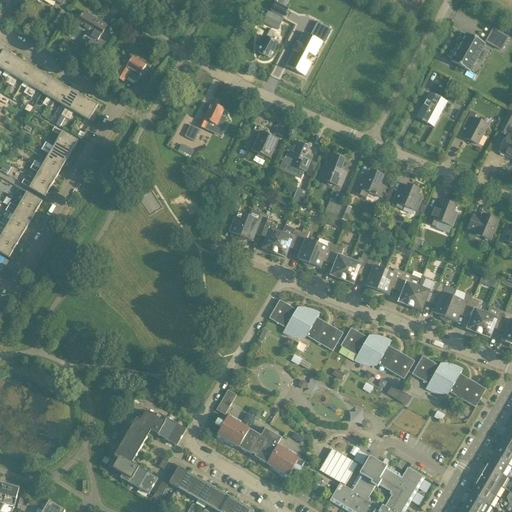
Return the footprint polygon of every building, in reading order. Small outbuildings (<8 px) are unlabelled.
[(65,13),(57,9),(50,21),(58,26),(65,13)] [(262,23),(278,31),(284,20),(268,12),(262,23)] [(101,22),(96,19),(84,13),(82,16),(81,15),(80,17),(81,17),(76,25),(87,32),(82,39),(88,43),(87,45),(101,54),(107,45),(99,40),(103,33),(107,26),(101,22)] [(294,51),(286,67),(304,76),(310,65),(303,61),(307,53),(315,56),(322,43),(324,45),(332,30),(317,23),(310,36),(304,33),(298,45),(297,45),(294,51)] [(270,59),(277,44),(269,40),(273,32),(267,29),(263,37),(265,38),(258,52),(270,59)] [(501,51),(508,38),(493,29),(486,42),(501,51)] [(466,34),(451,62),(469,72),(485,45),(466,34)] [(50,41),(43,38),(40,43),(47,47),(50,41)] [(0,69),(4,72),(13,56),(3,50),(0,56),(0,69)] [(5,83),(9,85),(22,62),(13,56),(4,72),(10,75),(5,83)] [(127,67),(122,65),(119,63),(112,75),(123,82),(127,77),(136,83),(146,66),(133,58),(127,67)] [(17,79),(23,83),(32,67),(22,62),(9,85),(13,87),(17,79)] [(32,67),(23,83),(28,86),(24,94),(28,96),(41,73),(32,67)] [(36,90),(41,94),(51,78),(41,73),(28,96),(31,98),(36,90)] [(51,78),(41,94),(47,97),(43,105),(46,107),(60,84),(51,78)] [(458,83),(450,79),(445,87),(453,92),(458,83)] [(54,101),(60,105),(69,89),(60,84),(46,107),(50,109),(54,101)] [(137,91),(132,88),(128,95),(139,102),(145,92),(139,88),(137,91)] [(69,89),(60,105),(66,108),(61,116),(65,118),(79,95),(69,89)] [(434,128),(447,103),(429,93),(425,101),(426,102),(424,106),(423,105),(416,118),(434,128)] [(0,95),(0,101),(6,105),(8,101),(1,96),(0,95)] [(73,112),(79,116),(88,100),(79,95),(65,118),(69,120),(73,112)] [(79,116),(91,123),(93,124),(98,117),(93,114),(98,106),(88,100),(79,116)] [(221,116),(224,111),(211,105),(204,120),(201,118),(201,119),(201,120),(198,126),(205,129),(206,127),(208,121),(217,125),(215,130),(223,134),(228,123),(225,122),(226,119),(221,116)] [(500,131),(507,135),(511,125),(511,111),(510,110),(500,131)] [(476,115),(471,112),(465,122),(470,125),(464,138),(477,145),(488,126),(474,119),(476,115)] [(194,142),(199,130),(190,126),(185,137),(194,142)] [(56,142),(72,151),(78,141),(62,132),(54,128),(52,132),(60,136),(56,142)] [(257,156),(263,159),(264,157),(270,160),(270,159),(278,141),(279,141),(260,132),(260,133),(252,151),(251,152),(258,154),(257,156)] [(511,156),(511,137),(508,135),(499,152),(506,156),(507,154),(511,156)] [(67,160),(72,151),(56,142),(53,147),(46,143),(43,147),(67,160)] [(301,146),(294,142),(288,156),(294,158),(294,161),(292,167),(306,172),(310,161),(305,159),(309,149),(308,148),(307,146),(303,144),(301,146)] [(193,151),(181,144),(178,149),(190,156),(193,151)] [(67,160),(43,147),(41,150),(49,155),(46,160),(61,169),(67,160)] [(329,155),(328,157),(320,176),(326,178),(324,182),(326,183),(327,184),(327,185),(329,186),(330,186),(331,186),(333,185),(335,186),(335,184),(341,186),(346,173),(340,171),(345,161),(334,156),(329,155)] [(56,179),(61,169),(46,160),(42,166),(35,161),(32,165),(56,179)] [(313,176),(318,163),(312,160),(307,173),(313,176)] [(56,179),(32,165),(30,169),(38,173),(35,179),(50,188),(56,179)] [(360,179),(354,194),(366,199),(368,193),(381,199),(385,188),(380,185),(383,177),(370,171),(366,182),(360,179)] [(44,198),(50,188),(35,179),(31,185),(24,180),(21,184),(29,188),(29,189),(44,198)] [(397,193),(391,206),(400,209),(402,206),(417,212),(422,199),(418,197),(420,191),(407,185),(403,196),(397,193)] [(21,203),(36,212),(42,202),(27,193),(26,193),(19,189),(16,192),(24,197),(21,203)] [(305,192),(298,189),(293,201),(300,204),(305,192)] [(331,198),(324,214),(337,219),(343,204),(331,198)] [(435,207),(434,209),(428,225),(436,228),(438,222),(452,227),(457,214),(454,213),(456,206),(443,201),(440,209),(435,207)] [(8,207),(31,221),(36,212),(21,203),(17,208),(10,204),(8,207)] [(238,240),(240,241),(249,217),(238,213),(240,208),(234,206),(229,218),(234,221),(229,233),(235,236),(236,237),(236,238),(237,239),(238,240)] [(10,221),(25,230),(31,221),(8,207),(5,211),(13,216),(10,221)] [(258,221),(249,217),(240,241),(242,241),(243,241),(244,241),(245,241),(246,240),(252,242),(257,230),(263,232),(268,219),(269,217),(261,213),(258,221)] [(473,216),(468,229),(475,232),(474,234),(490,241),(498,221),(482,215),(481,219),(473,216)] [(328,216),(325,224),(331,226),(334,219),(328,216)] [(263,232),(261,234),(267,237),(262,249),(274,254),(282,234),(275,231),(277,226),(274,225),(276,222),(268,219),(263,232)] [(0,227),(20,240),(25,230),(10,221),(7,227),(0,222),(0,227)] [(503,241),(510,243),(509,244),(511,245),(511,225),(510,224),(503,241)] [(285,226),(282,234),(274,254),(285,259),(290,246),(296,248),(297,245),(302,233),(285,226)] [(0,238),(0,240),(14,249),(20,240),(0,227),(0,232),(2,234),(0,238)] [(308,267),(317,244),(306,240),(309,233),(303,230),(302,233),(297,245),(302,247),(297,260),(303,262),(303,263),(304,264),(305,265),(306,266),(307,267),(308,267)] [(14,249),(0,240),(0,253),(9,259),(14,249)] [(331,259),(336,246),(329,244),(327,248),(317,244),(308,267),(309,268),(311,268),(313,268),(314,267),(315,267),(320,269),(325,256),(331,259)] [(342,281),(350,260),(341,257),(344,249),(336,246),(331,259),(329,261),(335,264),(330,276),(342,281)] [(370,260),(371,257),(363,254),(361,259),(359,258),(357,263),(350,260),(342,281),(353,285),(358,273),(364,275),(365,272),(370,260)] [(376,294),(385,271),(378,268),(380,264),(370,260),(365,272),(370,274),(365,287),(371,289),(372,291),(373,292),(374,293),(375,294),(376,294)] [(399,286),(404,273),(394,269),(392,274),(385,271),(376,294),(378,295),(380,295),(381,294),(383,294),(389,296),(394,283),(399,285),(399,286)] [(399,286),(399,285),(398,288),(403,290),(398,303),(410,308),(418,287),(421,280),(404,273),(399,286)] [(495,289),(498,283),(483,277),(480,284),(495,289)] [(433,299),(439,284),(431,281),(427,291),(418,287),(410,308),(421,312),(426,300),(432,302),(433,299)] [(444,321),(453,298),(446,295),(448,290),(444,289),(446,286),(439,284),(433,299),(438,301),(434,314),(439,316),(440,317),(440,318),(441,319),(442,320),(443,321),(444,321)] [(472,300),(473,297),(467,295),(464,302),(453,298),(444,321),(445,321),(446,322),(447,322),(449,321),(451,321),(457,323),(462,310),(467,312),(472,300)] [(480,303),(472,300),(467,312),(466,315),(471,317),(466,330),(478,335),(486,314),(479,312),(481,307),(479,306),(480,303)] [(279,301),(269,319),(285,329),(284,332),(293,337),(295,335),(299,338),(300,336),(305,339),(306,337),(332,352),(343,334),(317,319),(319,316),(309,310),(308,312),(304,310),(303,312),(297,309),(296,311),(279,301)] [(489,307),(486,314),(478,335),(490,339),(495,326),(500,329),(502,326),(501,326),(506,313),(498,310),(489,307)] [(511,347),(511,315),(506,313),(501,326),(502,326),(507,328),(502,341),(508,343),(508,344),(508,345),(509,346),(510,347),(511,347)] [(351,329),(340,347),(357,357),(355,360),(365,365),(366,363),(370,366),(371,364),(376,367),(378,365),(404,380),(414,362),(388,347),(390,344),(380,338),(379,340),(375,338),(374,340),(369,337),(368,338),(351,329)] [(422,357),(412,375),(428,385),(427,388),(436,393),(437,391),(441,394),(443,392),(448,395),(449,393),(475,408),(486,390),(460,375),(461,372),(452,366),(451,368),(447,366),(446,368),(440,365),(439,367),(422,357)] [(316,391),(320,381),(311,378),(308,388),(316,391)] [(397,401),(401,393),(393,388),(389,396),(397,401)] [(401,393),(397,401),(405,406),(409,398),(401,393)] [(211,413),(220,418),(231,399),(223,394),(211,413)] [(349,412),(352,424),(364,421),(362,409),(349,412)] [(158,433),(166,419),(157,414),(155,418),(146,412),(141,421),(137,419),(125,438),(141,448),(147,438),(145,437),(150,428),(158,433)] [(266,429),(261,437),(240,424),(241,422),(229,415),(224,424),(218,420),(215,425),(221,429),(216,438),(228,445),(229,443),(251,456),(252,454),(254,455),(255,456),(254,457),(276,470),(275,472),(287,480),(292,471),(298,474),(301,469),(304,471),(308,465),(299,460),(300,457),(288,450),(287,452),(277,446),(282,439),(266,429)] [(167,441),(176,425),(166,419),(158,433),(157,435),(167,441)] [(167,441),(177,447),(186,431),(176,425),(167,441)] [(136,458),(141,448),(125,438),(114,457),(118,460),(113,469),(122,474),(119,478),(129,484),(137,470),(128,465),(133,457),(136,458)] [(511,442),(504,438),(498,448),(511,455),(511,442)] [(511,457),(511,455),(498,448),(493,457),(507,465),(511,457)] [(358,465),(332,450),(319,471),(340,484),(337,488),(329,502),(347,511),(404,511),(425,478),(412,471),(409,475),(405,472),(403,477),(369,457),(350,490),(345,487),(358,465)] [(359,451),(353,461),(362,466),(367,456),(359,451)] [(502,475),(507,465),(493,457),(488,466),(487,466),(502,475)] [(163,459),(158,467),(163,470),(168,461),(163,459)] [(169,483),(178,467),(172,464),(153,497),(159,501),(169,484),(169,483)] [(507,478),(502,475),(487,466),(481,476),(502,488),(507,478)] [(188,473),(178,467),(169,483),(169,484),(179,489),(188,473)] [(137,470),(129,484),(139,489),(148,473),(138,468),(137,470)] [(148,473),(139,489),(148,495),(158,479),(148,473)] [(197,479),(188,473),(179,489),(188,495),(197,479)] [(496,497),(502,488),(481,476),(476,485),(496,497)] [(197,500),(207,484),(197,479),(188,495),(197,500)] [(0,503),(3,504),(8,486),(0,484),(0,503)] [(216,490),(207,484),(197,500),(207,506),(216,490)] [(496,497),(476,485),(475,486),(476,486),(471,495),(491,507),(496,497)] [(19,489),(8,486),(3,504),(14,507),(19,489)] [(216,511),(225,495),(216,490),(207,506),(216,511)] [(228,511),(235,501),(225,495),(216,511),(217,511),(228,511)] [(477,511),(487,511),(491,507),(471,495),(465,504),(477,511)] [(240,511),(244,506),(235,501),(228,511),(240,511)] [(49,502),(43,511),(44,511),(64,511),(65,511),(49,502)]
